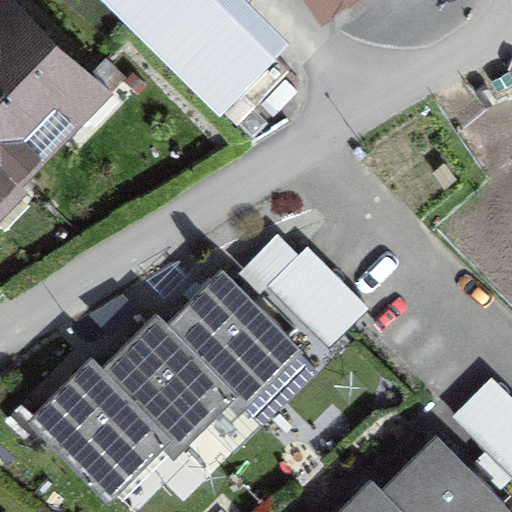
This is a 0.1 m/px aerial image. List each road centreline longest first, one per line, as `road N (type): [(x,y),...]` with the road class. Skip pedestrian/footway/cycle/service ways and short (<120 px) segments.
road 1 (residential): [(0,332),(221,189),(308,143)]
road 2 (residential): [(308,143),(511,346)]
road 3 (residential): [(308,143),(511,18)]
